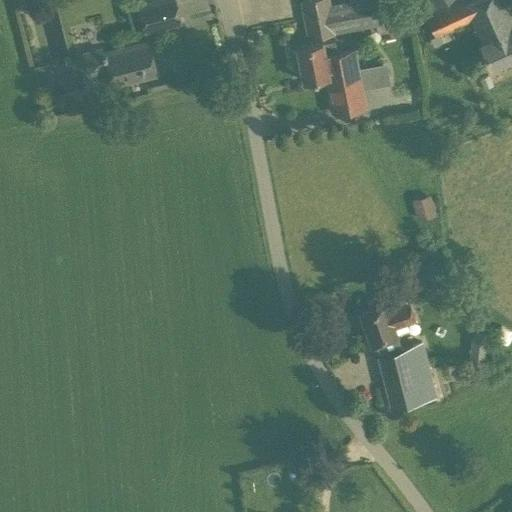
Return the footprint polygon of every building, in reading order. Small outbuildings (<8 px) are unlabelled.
[(174,0),(153,0),(138,4),(144,29),(180,20),(174,0)] [(329,0),(299,0),(306,37),(375,25),(376,31),(396,27),(391,0),(346,0),(330,3),(329,0)] [(416,0),(425,13),(445,0),(416,0)] [(511,20),(503,0),(470,0),(464,3),(463,0),(460,0),(425,16),(434,35),(430,37),(434,46),(450,38),(447,32),(469,21),(490,65),(511,55),(511,20)] [(332,111),(365,105),(354,47),(335,51),(333,38),(296,45),(297,48),(292,48),(291,51),(293,61),(296,63),(299,62),(303,80),(325,75),(332,111)] [(148,40),(104,51),(102,46),(82,51),(88,75),(108,70),(112,84),(156,73),(148,40)] [(36,63),(38,78),(53,76),(51,61),(36,63)] [(429,193),(411,198),(417,219),(436,213),(435,212),(430,196),(429,193)] [(397,333),(395,327),(415,320),(407,298),(387,305),(386,302),(359,311),(370,343),(397,333)] [(436,395),(422,340),(378,355),(391,407),(436,395)]
